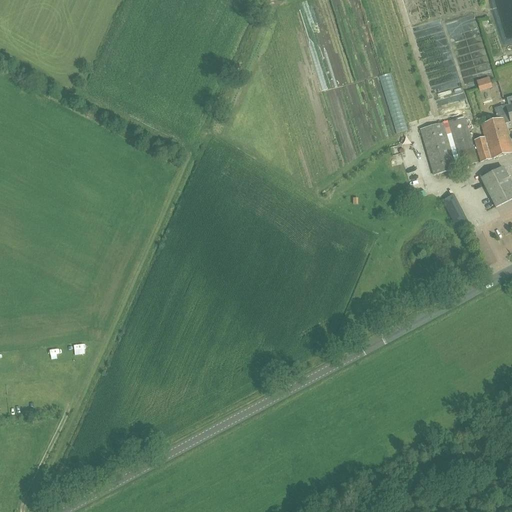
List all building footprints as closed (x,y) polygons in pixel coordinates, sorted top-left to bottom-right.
[(511,123),(511,122),(511,105),(508,107),(508,105),(495,108),(498,118),(503,116),(504,118),(482,124),(485,137),(475,140),(481,162),(511,152),(511,146),(505,124),(511,122),(511,123)] [(478,163),(464,117),(449,121),(462,167),(478,163)] [(456,169),(443,123),(421,129),(434,175),(456,169)] [(511,183),(504,167),(482,179),(496,207),(511,199),(511,183)] [(458,213),(466,210),(463,205),(456,207),(458,213)]
